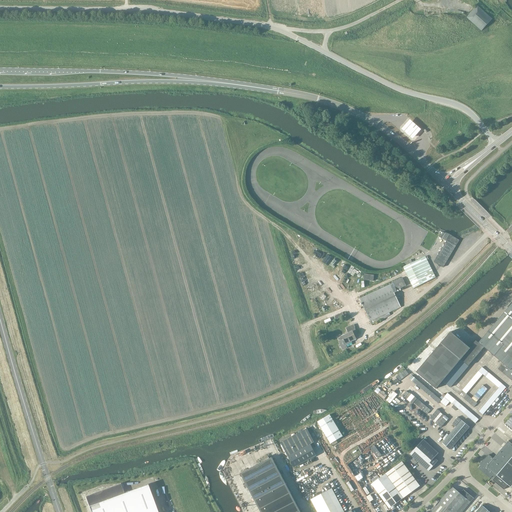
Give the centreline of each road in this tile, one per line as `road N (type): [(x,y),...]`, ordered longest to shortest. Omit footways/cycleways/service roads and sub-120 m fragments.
road 1 (unclassified): [(0,9),(270,26)]
road 2 (primary): [(444,183),(372,121),(308,96),(233,84)]
road 3 (primary): [(233,84),(0,69)]
road 4 (primary): [(0,87),(233,84)]
road 5 (primary): [(59,511),(0,319)]
road 6 (unclassified): [(484,130),(452,103),(407,93),(324,52)]
